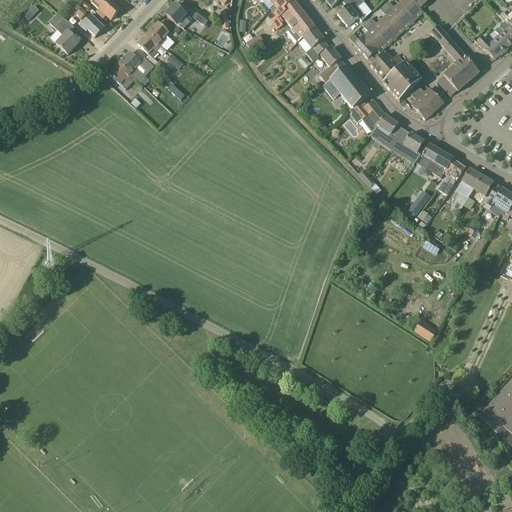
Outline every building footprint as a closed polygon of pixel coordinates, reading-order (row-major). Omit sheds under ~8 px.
[(89,0),(101,10),(96,15),(103,21),(106,18),(111,22),(121,11),(109,1),(106,4),(101,0),(89,0)] [(267,11),(281,0),(256,0),(258,2),(259,1),(260,2),(261,1),(263,4),(262,4),(267,11)] [(287,11),(285,9),(293,2),(291,0),(281,0),(267,11),(268,12),(269,11),(275,18),(269,22),(277,32),(283,27),(278,21),(282,18),(289,27),(292,25),(283,14),(287,11)] [(324,0),(332,10),(341,2),(343,4),(348,0),(324,0)] [(358,20),(358,19),(363,15),(358,9),(364,4),(360,0),(348,0),(343,4),(346,8),(337,16),(347,28),(358,20)] [(421,12),(410,0),(402,0),(403,1),(398,5),(412,20),(421,12)] [(430,0),(411,0),(421,10),(430,0)] [(286,34),(293,43),(312,27),(293,2),(285,9),(287,11),(283,14),(292,25),(289,27),(291,30),(286,34)] [(388,3),(384,7),(404,28),(412,20),(398,5),(394,9),(388,3)] [(30,24),(40,13),(33,6),(23,17),(30,24)] [(182,21),(187,26),(192,21),(175,6),(166,16),(176,26),(182,21)] [(385,17),(381,21),(395,36),(404,28),(384,7),(380,11),(385,17)] [(81,9),(76,15),(81,20),(86,14),(81,9)] [(222,31),(229,30),(227,11),(220,12),(222,31)] [(205,27),(210,21),(198,12),(193,19),(205,27)] [(511,29),(511,12),(507,17),(503,13),(499,17),(511,29)] [(56,46),(68,57),(79,44),(68,35),(73,29),(63,20),(58,15),(49,25),(64,38),(62,39),(56,46)] [(484,37),(477,43),(494,62),(511,45),(511,29),(499,17),(505,23),(496,31),(500,36),(491,44),(484,37)] [(95,38),(103,30),(90,18),(82,27),(95,38)] [(370,19),(366,23),(386,45),(395,36),(381,21),(376,25),(370,19)] [(368,33),(363,37),(377,53),(386,45),(366,23),(362,27),(368,33)] [(169,34),(158,24),(148,35),(160,47),(161,46),(165,42),(165,41),(164,40),(169,34)] [(324,41),(314,29),(312,27),(293,43),(294,45),(297,44),(302,40),(310,51),(305,54),(312,63),(318,59),(317,57),(328,48),(323,42),(324,41)] [(430,35),(457,65),(443,77),(444,78),(437,83),(451,98),(457,93),(457,94),(479,75),(438,28),(430,35)] [(267,40),(268,43),(277,36),(275,33),(269,39),(267,40)] [(156,52),(160,47),(148,35),(138,46),(148,56),(154,50),(156,52)] [(251,53),(264,45),(258,36),(245,45),(251,53)] [(277,36),(268,43),(270,45),(279,38),(277,36)] [(363,37),(358,42),(353,36),(348,40),(368,61),(377,53),(363,37)] [(341,62),(331,49),(320,58),(329,69),(319,78),(325,85),(335,76),(333,74),(344,66),(340,62),(341,62)] [(392,61),(389,58),(384,53),(369,67),(384,83),(383,85),(399,103),(421,82),(405,64),(404,65),(397,56),(392,61)] [(132,77),(137,71),(136,70),(140,64),(130,54),(119,65),(132,77)] [(156,63),(150,57),(147,61),(153,67),(156,63)] [(174,58),(168,64),(178,72),(183,66),(174,58)] [(305,59),(299,64),(305,70),(310,65),(305,59)] [(136,80),(132,77),(119,65),(109,76),(120,86),(120,85),(126,90),(130,85),(131,86),(136,80)] [(346,68),(344,66),(333,74),(335,76),(325,85),(326,86),(323,89),(332,101),(342,93),(354,109),(370,98),(346,68)] [(424,95),(419,88),(410,96),(416,102),(411,107),(425,122),(443,105),(429,90),(424,95)] [(135,100),(130,105),(135,110),(140,105),(135,100)] [(373,102),(373,103),(363,110),(362,108),(355,113),(361,121),(367,117),(375,128),(383,116),(383,115),(373,102)] [(392,137),(398,127),(383,116),(375,128),(372,133),(371,135),(398,153),(403,145),(392,137)] [(417,155),(424,144),(410,135),(403,145),(398,153),(415,164),(420,157),(417,155)] [(453,161),(429,146),(417,164),(424,169),(430,160),(446,171),(444,174),(446,176),(455,164),(453,162),(453,161)] [(456,184),(464,172),(465,171),(455,164),(446,176),(448,177),(443,184),(438,192),(447,198),(456,184)] [(467,199),(473,190),(481,178),(469,171),(461,182),(465,185),(460,193),(450,209),(459,214),(463,208),(468,199),(467,199)] [(371,180),(368,177),(362,182),(366,186),(371,180)] [(485,197),(493,185),(481,178),(473,190),(485,197)] [(371,180),(366,186),(370,190),(371,189),(375,186),(376,185),(371,180)] [(508,217),(511,207),(511,197),(496,187),(485,205),(483,209),(497,218),(499,215),(501,216),(500,219),(506,221),(508,217)] [(418,217),(428,204),(419,197),(409,210),(418,217)] [(468,199),(463,208),(469,211),(474,203),(468,199)] [(426,225),(421,222),(418,227),(423,230),(426,225)] [(501,286),(507,288),(511,277),(505,275),(501,286)] [(511,380),(477,419),(495,436),(501,429),(511,438),(511,380)]
